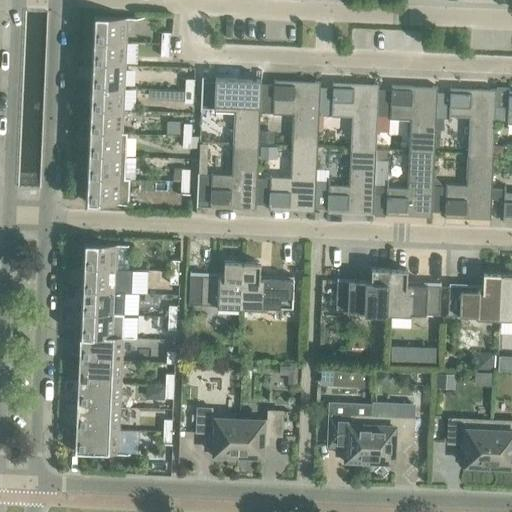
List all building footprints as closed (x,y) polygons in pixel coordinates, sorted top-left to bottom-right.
[(96,17),(95,41),(126,43),(127,18),(96,17)] [(161,32),(161,45),(169,45),(169,33),(170,33),(170,32),(161,32)] [(95,41),(94,64),(125,66),(126,43),(95,41)] [(169,45),(161,45),(160,57),(168,57),(169,45)] [(94,64),(93,87),(124,88),(125,66),(94,64)] [(234,112),(232,143),(258,144),(260,113),(259,113),(260,85),(261,85),(261,79),(255,79),(255,81),(236,80),(236,78),(215,77),(215,83),(201,82),(200,108),(213,109),(213,111),(234,112)] [(185,79),(185,91),(193,92),(193,80),(194,80),(194,79),(185,79)] [(291,146),(317,147),(318,113),(317,113),(318,87),(320,87),(320,82),(314,82),(314,84),(295,83),(295,81),(273,80),(273,85),(261,85),(260,85),(259,113),(260,113),(292,115),(291,146)] [(349,148),(375,149),(377,116),(376,116),(377,90),(378,90),(378,84),(373,84),(373,86),(353,85),(353,83),(332,82),(332,87),(320,87),(318,87),(317,113),(318,113),(330,114),(330,116),(351,117),(349,148)] [(408,151),(434,152),(435,130),(435,118),(434,118),(436,92),(437,92),(437,87),(431,87),(431,89),(412,88),(412,86),(391,85),(390,90),(378,90),(377,90),(376,116),(377,116),(389,116),(389,119),(409,120),(408,151)] [(93,87),(92,110),(123,111),(124,88),(93,87)] [(467,153),(493,154),(493,145),(494,121),(493,121),(494,107),(495,107),(496,89),(490,89),(490,91),(471,90),(471,88),(449,87),(449,93),(437,92),(436,92),(434,118),(435,118),(443,118),(449,119),(449,116),(468,117),(467,153)] [(511,90),(508,90),(507,108),(495,107),(494,107),(493,121),(494,121),(506,121),(506,124),(511,124),(511,90)] [(193,92),(185,91),(185,92),(184,102),(184,103),(192,104),(193,92)] [(92,110),(91,133),(122,134),(122,133),(123,111),(92,110)] [(435,118),(435,130),(443,130),(443,118),(435,118)] [(167,121),(166,133),(179,134),(179,121),(167,121)] [(183,124),(183,136),(191,136),(191,124),(183,124)] [(260,130),(259,142),(273,143),(274,131),(260,130)] [(91,133),(90,155),(125,157),(126,133),(122,133),(122,134),(91,133)] [(191,136),(183,136),(182,148),(190,148),(191,136)] [(377,137),(377,149),(388,150),(388,137),(377,137)] [(256,209),(256,204),(255,204),(256,178),(257,178),(258,144),(232,143),(231,180),(212,179),(212,173),(206,173),(198,173),(197,173),(196,202),(209,202),(209,207),(231,208),(231,207),(250,207),(250,209),(256,209)] [(493,145),(493,154),(502,155),(502,150),(498,145),(493,145)] [(314,212),(315,192),(314,192),(314,181),(315,181),(317,147),(291,146),(289,177),(269,176),(269,179),(257,178),(256,178),(255,204),(256,204),(268,205),(268,210),(290,211),(290,209),(308,210),(308,212),(314,212)] [(260,147),(260,159),(276,159),(276,147),(260,147)] [(373,214),(374,195),(372,195),(374,159),(375,159),(375,149),(349,148),(348,185),(329,184),(329,181),(315,181),(314,181),(314,192),(315,192),(327,193),(326,212),(348,213),(348,212),(367,212),(367,214),(373,214)] [(431,217),(431,212),(430,212),(432,186),(433,186),(433,178),(434,152),(408,151),(406,188),(388,187),(388,181),(386,181),(387,160),(375,159),(374,159),(372,195),(374,195),(386,195),(385,215),(407,216),(407,214),(426,215),(426,217),(431,217)] [(490,219),(491,199),(490,199),(490,188),(491,188),(493,154),(467,153),(465,184),(445,183),(445,186),(440,186),(433,186),(432,186),(430,212),(431,212),(444,212),(444,217),(465,218),(465,217),(484,217),(484,219),(490,219)] [(90,155),(89,178),(124,180),(124,179),(125,157),(90,155)] [(198,173),(206,173),(207,159),(199,159),(198,173)] [(173,181),(181,181),(181,169),(173,169),(173,181)] [(181,181),(189,182),(190,170),(181,169),(181,181)] [(124,180),(89,178),(88,203),(128,205),(129,179),(124,179),(124,180)] [(189,182),(181,181),(180,194),(189,194),(188,194),(189,182)] [(511,192),(505,192),(505,189),(491,188),(490,188),(490,199),(491,199),(503,200),(502,220),(511,220),(511,192)] [(86,243),(85,268),(116,269),(117,245),(86,243)] [(170,260),(169,272),(178,272),(178,260),(179,260),(170,260)] [(216,308),(240,309),(242,263),(224,262),(223,276),(189,275),(188,305),(217,306),(216,308)] [(242,263),(240,309),(264,310),(264,308),(292,309),(293,279),(259,278),(260,264),(242,263)] [(85,268),(84,291),(115,292),(116,269),(85,268)] [(363,314),(387,315),(389,269),(371,268),(370,283),(336,281),(335,311),(364,312),(363,314)] [(389,269),(387,315),(411,316),(411,314),(439,315),(440,286),(407,284),(407,270),(389,269)] [(178,272),(169,272),(169,273),(169,284),(177,284),(178,272)] [(158,273),(158,284),(169,284),(169,273),(158,273)] [(475,319),(499,320),(501,274),(483,273),(482,287),(448,286),(447,315),(475,317),(475,319)] [(511,274),(501,274),(499,320),(511,320),(511,274)] [(83,314),(123,315),(124,293),(115,292),(84,291),(83,314)] [(168,306),(168,318),(176,318),(176,306),(168,306)] [(83,314),(82,337),(123,338),(123,315),(83,314)] [(176,318),(168,318),(167,330),(175,330),(176,318)] [(82,337),(81,359),(122,361),(123,338),(82,337)] [(391,346),(390,361),(405,362),(406,346),(391,346)] [(347,348),(347,361),(360,361),(361,348),(347,348)] [(167,363),(175,364),(175,352),(167,351),(167,363)] [(475,352),(474,372),(490,372),(493,372),(494,353),(475,352)] [(511,356),(498,356),(498,371),(511,371),(511,356)] [(81,359),(80,382),(121,384),(122,361),(81,359)] [(320,384),(332,384),(333,368),(321,368),(320,384)] [(375,373),(375,379),(379,384),(385,384),(390,380),(390,374),(386,369),(380,369),(375,373)] [(437,373),(436,388),(454,388),(455,374),(437,373)] [(166,374),(165,386),(173,386),(174,374),(166,374)] [(80,382),(79,405),(120,407),(121,384),(80,382)] [(146,385),(145,398),(164,399),(165,386),(146,385)] [(173,386),(165,386),(165,398),(173,398),(173,386)] [(79,405),(78,428),(119,429),(120,407),(79,405)] [(229,455),(237,455),(239,419),(210,418),(210,408),(197,408),(196,432),(209,433),(209,442),(214,442),(214,458),(229,458),(229,455)] [(239,419),(237,455),(246,455),(245,459),(261,460),(262,444),(268,444),(268,435),(281,436),(282,411),(268,411),(268,420),(239,419)] [(361,460),(369,461),(371,415),(328,413),(327,438),(340,438),(340,447),(346,447),(345,463),(361,464),(361,460)] [(371,415),(369,461),(377,461),(377,465),(393,465),(393,449),(399,450),(399,441),(412,442),(413,417),(371,415)] [(481,466),(489,466),(491,420),(448,418),(447,443),(460,444),(460,452),(466,452),(465,468),(481,469),(481,466)] [(163,419),(163,431),(171,432),(172,420),(163,419)] [(511,420),(491,420),(489,466),(497,466),(497,470),(511,470),(511,420)] [(119,429),(78,428),(77,453),(118,454),(119,429)] [(171,432),(163,431),(162,444),(172,444),(171,444),(171,432)]
